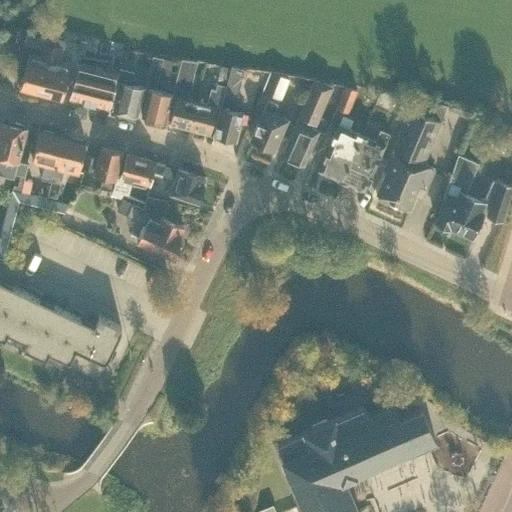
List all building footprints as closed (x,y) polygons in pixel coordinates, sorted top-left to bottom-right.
[(22,75),(19,85),(22,85),(23,88),(33,91),(35,89),(41,90),(53,46),(52,46),(54,39),(26,32),(24,43),(43,48),(41,57),(29,54),(23,76),(22,75)] [(53,46),(41,90),(47,92),(48,95),(57,98),(60,95),(63,96),(66,86),(65,86),(70,65),(58,62),(62,48),(64,39),(55,37),(54,37),(54,39),(52,46),(53,46)] [(94,62),(84,59),(87,45),(78,43),(76,52),(77,52),(76,57),(73,68),(70,78),(74,79),(70,97),(108,107),(114,83),(117,73),(103,69),(100,79),(90,77),(94,62)] [(166,122),(173,95),(182,57),(181,57),(172,92),(154,88),(158,72),(162,58),(162,57),(152,55),(149,70),(144,87),(149,88),(141,116),(166,122)] [(186,98),(196,61),(182,57),(173,95),(176,95),(169,123),(188,128),(195,100),(186,98)] [(172,60),(162,58),(158,72),(169,74),(172,60)] [(220,65),(216,79),(225,81),(228,67),(220,65)] [(219,106),(220,106),(213,134),(235,140),(242,113),(233,110),(240,83),(243,69),(231,66),(227,80),(224,92),(223,92),(219,106)] [(116,83),(119,84),(113,109),(137,115),(144,87),(130,84),(134,72),(119,68),(116,83)] [(289,78),(271,70),(262,91),(280,99),(289,78)] [(298,117),(282,153),(304,163),(318,130),(310,127),(312,123),(316,125),(333,86),(318,79),(314,77),(313,78),(297,116),(298,117)] [(206,103),(195,100),(188,128),(210,133),(217,106),(219,106),(223,91),(224,85),(216,83),(215,89),(210,88),(206,103)] [(357,89),(345,85),(336,107),(348,112),(357,89)] [(414,97),(410,108),(381,173),(385,175),(376,195),(409,209),(419,186),(426,189),(435,169),(423,163),(433,140),(441,122),(431,117),(437,104),(414,97)] [(408,102),(395,97),(392,105),(405,109),(406,105),(408,102)] [(277,104),(268,99),(250,139),(274,150),(287,119),(273,113),(277,104)] [(353,118),(344,114),(329,147),(350,156),(360,133),(348,128),(353,118)] [(0,173),(12,176),(14,173),(24,175),(24,173),(26,164),(25,163),(18,161),(27,128),(1,121),(0,124),(0,173)] [(43,176),(51,179),(61,137),(59,136),(55,135),(54,135),(53,132),(43,129),(41,131),(40,131),(31,160),(46,163),(43,176)] [(384,146),(386,142),(390,133),(380,129),(375,140),(360,133),(350,156),(376,166),(384,146)] [(69,139),(68,139),(61,137),(51,179),(50,181),(60,183),(64,167),(78,171),(85,143),(83,142),(82,139),(72,136),(69,139)] [(118,165),(122,153),(100,147),(93,174),(103,177),(100,188),(112,190),(116,175),(118,165)] [(329,147),(325,155),(321,153),(316,166),(320,168),(319,170),(340,179),(350,156),(329,147)] [(120,177),(116,175),(112,190),(127,194),(130,183),(132,184),(132,183),(144,186),(145,183),(149,184),(152,172),(155,161),(126,153),(120,177)] [(450,227),(472,237),(483,213),(501,220),(511,187),(511,185),(498,181),(492,180),(483,198),(479,200),(463,193),(477,163),(456,154),(434,221),(450,228),(450,227)] [(83,169),(90,171),(93,158),(86,156),(83,169)] [(340,179),(365,190),(376,166),(350,156),(340,179)] [(164,169),(163,174),(175,177),(171,189),(170,193),(198,203),(204,185),(202,185),(205,177),(178,169),(166,165),(164,169)] [(0,257),(3,259),(18,200),(61,211),(64,212),(67,204),(12,189),(2,227),(0,234),(0,257)] [(143,208),(138,206),(132,203),(126,215),(144,223),(136,239),(160,250),(159,253),(167,256),(168,254),(173,256),(181,239),(177,237),(183,226),(161,216),(168,200),(146,194),(143,208)] [(117,210),(126,214),(131,203),(122,198),(117,210)] [(0,337),(65,368),(68,363),(95,375),(96,376),(97,376),(98,375),(99,375),(100,374),(100,373),(108,358),(120,330),(121,329),(121,328),(120,327),(120,326),(119,325),(98,315),(93,324),(80,318),(62,309),(60,309),(21,290),(19,289),(0,280),(0,337)] [(325,377),(316,381),(320,391),(329,387),(325,377)] [(356,473),(356,472),(434,437),(421,407),(398,417),(392,404),(367,415),(362,405),(304,430),(304,431),(276,443),(283,458),(282,459),(305,511),(357,511),(342,479),(356,473)]
